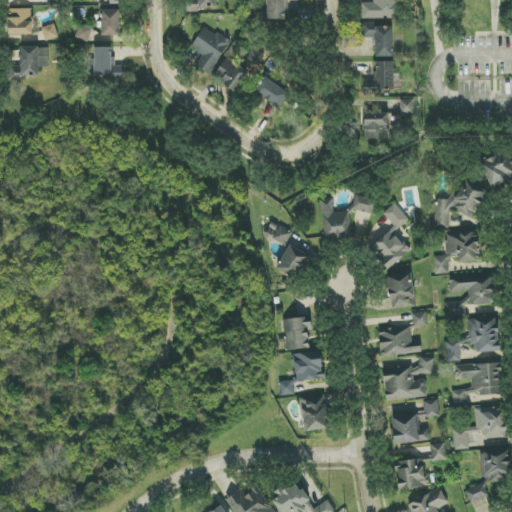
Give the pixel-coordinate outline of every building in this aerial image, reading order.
[(216,0),(188,0),(188,12),(198,13),(199,8),(216,8),(216,0)] [(285,19),(285,1),(298,1),(298,0),(267,0),(268,20),(285,19)] [(398,0),(374,0),(374,3),(363,3),(364,19),(399,18),(398,0)] [(33,35),(33,9),(9,9),(9,35),(33,35)] [(119,10),(102,11),(103,36),(120,36),(119,10)] [(393,57),(393,27),(374,27),(374,23),(361,23),(361,38),(375,38),(375,57),(393,57)] [(45,42),(59,38),(55,24),(42,28),(45,42)] [(93,29),(81,25),(76,38),(88,42),(93,29)] [(203,56),(197,66),(211,74),(230,42),(204,27),(191,49),(203,56)] [(20,48),(21,66),(14,66),(15,77),(39,77),(39,68),(49,67),(49,47),(20,48)] [(112,47),(94,48),(94,60),(88,61),(89,77),(114,76),(114,81),(126,80),(126,66),(112,66),(112,47)] [(265,54),(251,49),(247,62),(260,67),(265,54)] [(247,72),(225,59),(214,79),(236,92),(247,72)] [(363,80),(363,97),(376,97),(376,89),(400,89),(400,74),(394,74),(394,62),(375,62),(375,80),(363,80)] [(279,108),(289,93),(265,77),(255,92),(279,108)] [(414,99),(400,99),(401,114),(414,113),(414,99)] [(389,114),(365,113),(364,139),(388,140),(389,114)] [(492,188),(511,179),(511,164),(506,151),(481,162),(492,188)] [(449,229),(450,213),(461,213),(472,219),(488,190),(463,177),(451,200),(440,200),(436,208),(435,228),(449,229)] [(376,201),(355,196),(352,209),(373,215),(376,201)] [(321,200),(324,242),(352,239),(350,212),(334,213),(333,199),(321,200)] [(397,232),(410,220),(395,204),(382,215),(397,232)] [(286,245),(292,232),(280,228),(275,241),(286,245)] [(391,231),(370,251),(388,271),(410,251),(391,231)] [(480,261),(478,232),(447,233),(448,257),(434,257),(435,274),(453,274),(452,262),(480,261)] [(278,271),(302,279),(311,254),(288,246),(278,271)] [(416,307),(412,273),(387,276),(391,310),(416,307)] [(446,318),(466,316),(465,306),(495,304),(494,275),(450,277),(451,293),(468,291),(469,301),(445,302),(446,318)] [(428,326),(427,312),(413,313),(414,328),(428,326)] [(287,352),(312,348),(307,317),(282,321),(287,352)] [(446,342),(447,362),(461,361),(460,345),(476,344),(477,353),(500,351),(498,318),(468,320),(470,340),(446,342)] [(422,353),(421,340),(412,342),(410,326),(379,330),(382,357),(422,353)] [(293,354),(295,380),(280,382),(281,396),(295,395),(294,383),(324,380),(321,352),(293,354)] [(427,398),(426,380),(414,381),(414,375),(434,374),(433,358),(419,359),(420,366),(383,369),(385,401),(427,398)] [(456,365),(456,380),(471,379),(472,390),(453,391),(453,405),(467,404),(467,394),(480,394),(480,401),(503,399),(501,363),(456,365)] [(300,400),(304,432),(330,429),(326,397),(300,400)] [(424,400),(424,414),(418,414),(418,417),(440,417),(439,400),(424,400)] [(455,450),(470,449),(469,433),(484,432),(484,439),(506,438),(505,407),(476,409),(477,429),(454,430),(455,450)] [(394,443),(429,442),(429,426),(417,427),(416,415),(393,416),(394,443)] [(447,460),(445,443),(431,445),(433,462),(447,460)] [(509,452),(481,453),(481,475),(489,475),(490,482),(510,482),(509,452)] [(428,486),(424,463),(432,461),(431,456),(395,463),(400,491),(428,486)] [(280,511),(306,511),(310,510),(311,511),(335,511),(329,501),(314,509),(298,482),(276,494),(278,498),(274,501),(280,511)] [(490,496),(485,483),(465,491),(470,504),(490,496)] [(233,511),(272,511),(255,488),(244,495),(240,490),(226,500),(233,511)] [(407,506),(410,511),(438,511),(437,509),(449,503),(440,488),(407,506)]
